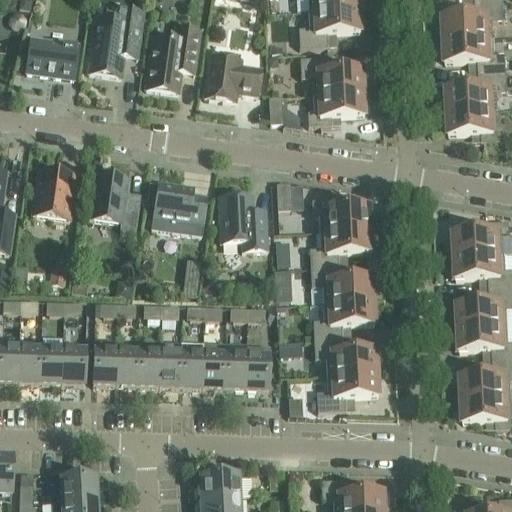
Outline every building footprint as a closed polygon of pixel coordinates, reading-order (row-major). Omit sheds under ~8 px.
[(240,0),(240,5),(256,8),(258,0),(240,0)] [(358,16),(357,0),(295,0),(296,2),(307,2),(308,18),(358,16)] [(503,9),(502,0),(474,0),(475,10),(503,9)] [(494,45),(493,29),(504,28),(503,9),(475,10),(476,23),(443,25),(444,48),(494,45)] [(327,54),(326,41),(359,39),(358,16),(308,18),(309,35),(298,36),(299,56),(327,54)] [(88,80),(120,85),(123,64),(137,66),(143,21),(118,17),(116,29),(96,26),(88,80)] [(200,39),(174,35),(173,48),(153,45),(145,96),(177,101),(180,80),(194,82),(200,39)] [(507,81),(506,62),(494,62),(494,45),(444,48),(445,71),(478,69),(479,82),(507,81)] [(73,86),(78,52),(30,46),(26,80),(73,86)] [(281,52),(270,52),(271,60),(282,59),(281,52)] [(277,62),(269,62),(269,73),(278,72),(277,62)] [(261,76),(240,73),(241,67),(210,63),(204,104),(235,109),(236,98),(241,99),(241,100),(257,103),(261,76)] [(361,76),(328,78),(327,65),(299,66),(300,86),(311,86),(312,102),(362,99),(361,76)] [(497,117),(496,101),(508,100),(507,81),(479,82),(479,95),(446,97),(447,120),(497,117)] [(331,133),(330,124),(363,122),(362,99),(312,102),(313,119),(307,119),(307,134),(331,133)] [(281,104),(268,104),(270,131),(282,130),(281,104)] [(449,143),(481,141),(482,150),(505,149),(505,134),(498,134),(497,117),(447,120),(449,143)] [(0,260),(8,262),(14,222),(0,220),(0,219),(6,180),(0,178),(0,260)] [(75,183),(38,178),(32,222),(69,227),(75,183)] [(88,225),(120,230),(119,238),(135,240),(138,213),(125,211),(128,187),(95,182),(88,225)] [(201,243),(206,205),(192,203),(193,196),(157,191),(151,236),(201,243)] [(288,191),(276,191),(277,218),(289,217),(288,191)] [(221,250),(241,249),(241,259),(267,257),(265,219),(251,220),(251,203),(218,205),(221,250)] [(368,213),(335,215),(334,207),(311,208),(312,223),(318,222),(319,239),(369,236),(368,213)] [(504,261),(503,245),(510,244),(509,230),(486,231),(486,239),(453,241),(454,264),(504,261)] [(337,261),(370,259),(369,236),(319,239),(320,256),(309,256),(310,276),(338,274),(337,261)] [(511,297),(511,277),(505,278),(504,261),(454,264),(455,287),(488,285),(489,298),(511,297)] [(51,290),(63,292),(65,275),(53,274),(51,290)] [(373,309),(371,285),(338,287),(338,274),(310,276),(311,295),(322,294),(323,311),(373,309)] [(136,284),(134,297),(147,299),(147,292),(143,285),(136,284)] [(71,289),(71,301),(83,302),(84,290),(71,289)] [(508,333),(507,317),(511,316),(511,297),(489,298),(490,311),(457,313),(458,336),(508,333)] [(20,309),(6,308),(5,321),(20,321),(20,309)] [(34,309),(20,309),(20,321),(34,322),(34,309)] [(63,310),(49,309),(49,322),(63,322),(63,310)] [(341,346),(341,333),(374,332),(373,309),(323,311),(323,327),(312,328),(313,348),(341,346)] [(78,310),(63,310),(63,322),(77,323),(78,310)] [(117,312),(103,311),(103,324),(117,324),(117,312)] [(117,324),(131,325),(132,312),(117,312),(117,324)] [(161,313),(146,313),(146,325),(160,326),(161,313)] [(160,326),(174,326),(175,313),(161,313),(160,326)] [(204,314),(189,314),(189,326),(203,327),(204,314)] [(203,327),(217,327),(218,315),(204,314),(203,327)] [(247,316),(233,315),(232,328),(246,328),(247,316)] [(246,328),(261,329),(261,316),(247,316),(246,328)] [(511,369),(511,349),(509,350),(508,333),(458,336),(459,359),(492,357),(493,370),(511,369)] [(342,359),(341,346),(313,348),(314,367),(325,366),(326,383),(376,380),(375,357),(342,359)] [(116,348),(94,347),(92,393),(115,394),(116,348)] [(116,358),(116,348),(115,394),(136,394),(138,359),(116,358)] [(289,349),(278,350),(279,363),(290,363),(289,349)] [(181,360),(181,350),(160,350),(159,360),(158,395),(180,396),(181,360)] [(181,360),(180,396),(201,396),(203,361),(203,351),(181,350),(181,360)] [(19,355),(0,354),(0,389),(18,390),(19,355)] [(41,356),(19,355),(18,390),(39,391),(41,356)] [(62,357),(41,356),(39,391),(61,392),(62,357)] [(84,393),(85,357),(62,357),(61,392),(84,393)] [(159,360),(138,359),(136,394),(158,395),(159,360)] [(224,362),(203,361),(201,396),(223,397),(224,362)] [(246,362),(224,362),(223,397),(245,398),(246,362)] [(267,398),(268,363),(246,362),(245,398),(267,398)] [(511,405),(511,388),(511,369),(493,370),(493,383),(460,385),(462,408),(511,405)] [(317,420),(345,419),(344,405),(377,403),(376,380),(326,383),(327,399),(316,400),(317,420)] [(511,436),(511,418),(511,405),(462,408),(463,431),(496,429),(496,437),(511,436)] [(12,464),(0,463),(0,501),(11,502),(12,464)] [(290,479),(289,489),(298,490),(299,480),(290,479)] [(268,481),(269,495),(282,494),(281,480),(268,481)] [(238,505),(237,482),(199,484),(199,494),(197,494),(198,507),(238,505)] [(96,507),(95,484),(60,486),(61,509),(96,507)] [(382,511),(382,499),(349,501),(348,487),(321,488),(322,508),(333,508),(333,511),(382,511)] [(32,509),(32,496),(19,495),(19,508),(32,509)]
